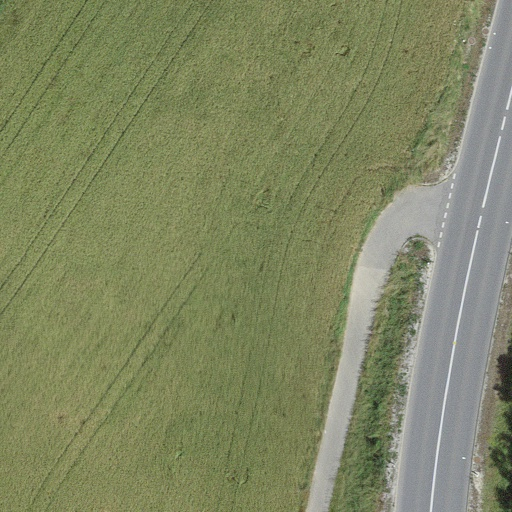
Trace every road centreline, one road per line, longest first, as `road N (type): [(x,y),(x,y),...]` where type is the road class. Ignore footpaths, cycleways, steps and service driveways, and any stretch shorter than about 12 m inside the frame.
road 1 (unclassified): [(320,511),(391,241),(411,218),(485,199)]
road 2 (tertiary): [(431,511),(485,199)]
